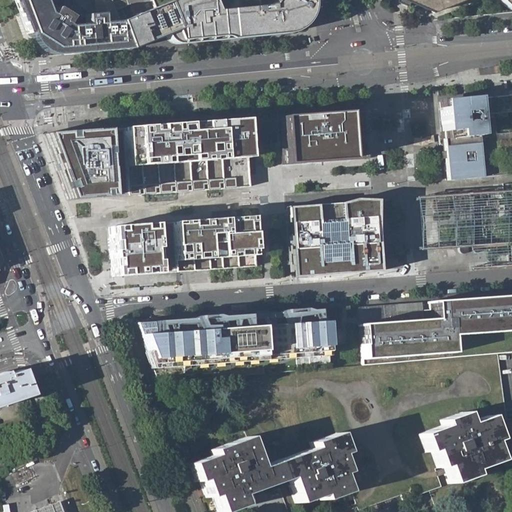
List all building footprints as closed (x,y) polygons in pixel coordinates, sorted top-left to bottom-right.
[(14,0),(26,31),(29,30),(30,34),(32,38),(37,37),(38,38),(49,44),(59,50),(62,50),(64,54),(100,51),(106,50),(130,48),(120,21),(104,22),(101,13),(96,13),(91,13),(86,14),(87,24),(73,25),(66,25),(70,17),(56,8),(51,17),(43,0),(14,0)] [(93,0),(96,13),(101,13),(104,22),(120,21),(119,19),(112,0),(93,0)] [(152,0),(155,6),(140,11),(119,19),(120,21),(130,48),(153,39),(167,34),(168,36),(172,39),(173,40),(176,42),(180,44),(293,33),(297,32),(301,29),(303,27),(306,25),(308,22),(309,20),(312,14),(313,9),(314,6),(314,1),(313,0),(152,0)] [(511,0),(417,0),(417,1),(425,5),(426,7),(432,4),(435,10),(460,0),(498,0),(500,2),(502,3),(503,5),(505,7),(507,8),(508,9),(511,11),(511,0)] [(37,37),(32,38),(35,42),(41,46),(46,49),(52,50),(56,50),(59,50),(49,44),(38,38),(37,37)] [(507,96),(437,103),(445,181),(511,174),(511,93),(507,94),(507,96)] [(366,111),(351,112),(354,157),(369,156),(366,111)] [(318,160),(354,157),(351,112),(279,117),(282,162),(318,160)] [(119,129),(124,196),(247,187),(244,139),(242,120),(119,129)] [(119,129),(96,131),(101,198),(124,196),(119,129)] [(101,198),(96,131),(44,135),(68,200),(101,198)] [(511,190),(409,198),(413,249),(463,245),(465,268),(511,264),(511,190)] [(285,207),(290,278),(377,272),(372,208),(372,200),(302,206),(285,207)] [(250,217),(175,222),(178,272),(253,267),(250,217)] [(155,274),(178,272),(175,222),(151,224),(155,274)] [(151,224),(107,227),(110,270),(111,277),(117,277),(155,274),(151,224)] [(359,324),(362,365),(445,358),(497,354),(511,352),(511,294),(427,301),(428,303),(429,303),(429,306),(429,309),(422,309),(423,319),(359,323),(359,324)] [(359,320),(359,323),(423,319),(422,309),(421,301),(357,306),(358,313),(359,320)] [(328,368),(324,308),(305,310),(278,312),(182,319),(153,321),(135,323),(157,382),(328,368)] [(0,404),(29,395),(19,367),(0,373),(0,404)] [(429,451),(434,467),(442,464),(455,460),(461,478),(471,475),(469,469),(496,460),(489,441),(495,440),(497,443),(506,442),(511,440),(511,418),(505,419),(488,421),(486,416),(465,423),(463,419),(461,412),(439,420),(441,426),(423,432),(417,434),(423,452),(429,451)] [(310,448),(272,462),(279,481),(286,478),(295,504),(319,495),(321,501),(344,492),(337,474),(344,472),(337,455),(342,453),(335,433),(308,443),(310,448)] [(238,495),(279,481),(272,462),(256,468),(245,437),(209,450),(211,456),(187,464),(194,482),(199,480),(206,497),(212,496),(218,511),(220,511),(242,504),(238,495)] [(448,483),(461,478),(455,460),(442,464),(448,483)] [(62,511),(58,501),(28,511),(62,511)]
